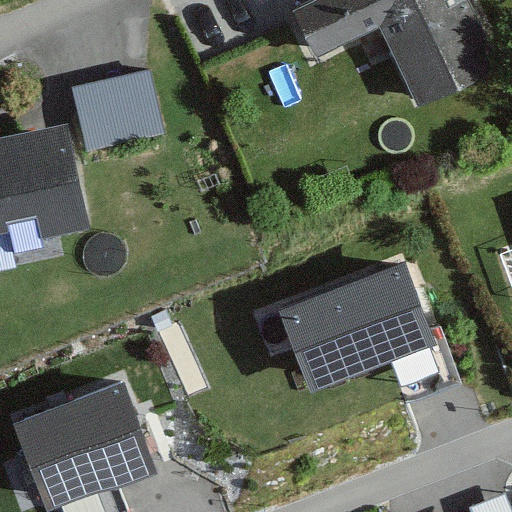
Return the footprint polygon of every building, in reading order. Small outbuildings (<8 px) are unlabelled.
[(476,0),(296,0),(317,44),(384,14),(418,90),(500,53),(476,0)] [(163,128),(151,62),(76,76),(88,141),(163,128)] [(85,212),(66,117),(0,129),(0,218),(3,218),(8,243),(44,236),(41,221),(85,212)] [(401,260),(278,307),(310,392),(316,390),(425,348),(434,345),(401,260)] [(154,452),(121,364),(15,404),(48,492),(154,452)]
